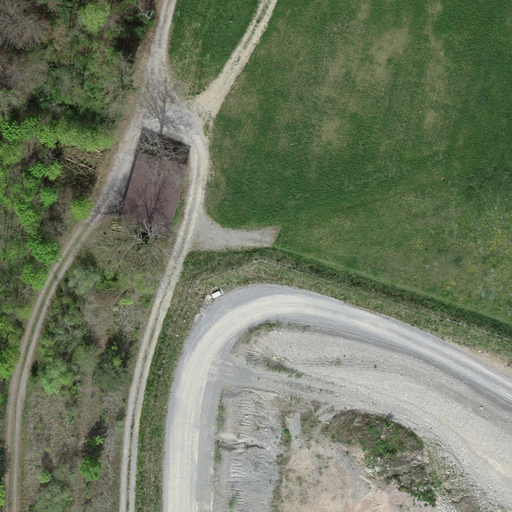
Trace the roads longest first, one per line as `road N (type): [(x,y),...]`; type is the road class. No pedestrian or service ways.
road 1 (track): [(7,511),(13,381),(58,271),(135,136),(174,0)]
road 2 (track): [(131,511),(140,376),(168,286)]
